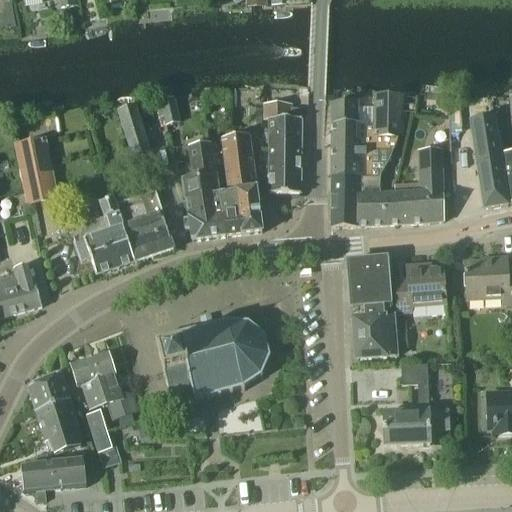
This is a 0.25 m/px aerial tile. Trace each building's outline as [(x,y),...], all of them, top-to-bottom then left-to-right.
[(63,0),(65,10),(75,8),(74,0),(63,0)] [(282,9),(281,0),(271,0),(272,9),(282,9)] [(11,5),(2,6),(3,15),(12,14),(11,5)] [(332,107),(332,179),(380,179),(380,177),(388,165),(398,141),(402,98),(374,97),(373,137),(367,137),(367,126),(356,126),(356,107),(332,107)] [(179,126),(174,101),(159,104),(165,129),(179,126)] [(290,107),(263,106),(263,123),(269,123),(269,142),(280,143),(280,146),(300,148),(301,115),(298,112),(290,112),(290,107)] [(132,160),(149,155),(135,111),(118,116),(132,160)] [(263,126),(263,111),(249,111),(249,126),(263,126)] [(508,208),(508,207),(501,159),(495,123),(470,126),(483,209),(486,212),(508,208)] [(249,137),(235,139),(239,172),(236,172),(239,194),(256,191),(249,137)] [(228,195),(218,196),(225,239),(241,237),(236,194),(239,194),(236,172),(239,172),(235,139),(233,139),(221,141),(223,158),(228,195)] [(27,196),(53,191),(43,142),(17,147),(27,196)] [(280,143),(269,142),(268,196),(299,197),(300,148),(280,146),(280,143)] [(193,182),(183,183),(186,200),(217,196),(209,146),(190,148),(189,148),(193,182)] [(383,197),(384,228),(428,227),(442,225),(441,154),(418,154),(419,187),(402,188),(402,196),(383,197)] [(511,157),(501,159),(508,207),(511,205),(511,157)] [(332,231),(356,230),(356,200),(364,199),(364,193),(379,193),(380,179),(332,179),(332,231)] [(236,194),(241,237),(261,235),(256,191),(239,194),(236,194)] [(378,197),(379,193),(364,193),(364,199),(356,200),(356,230),(384,228),(383,197),(378,197)] [(116,210),(135,266),(174,252),(154,196),(116,210)] [(218,196),(217,196),(186,200),(191,244),(225,239),(218,196)] [(97,279),(135,266),(116,210),(113,202),(99,207),(104,221),(80,229),(84,242),(83,242),(85,246),(76,249),(82,266),(91,262),(97,279)] [(503,308),(511,307),(511,282),(508,282),(507,261),(492,261),(492,265),(466,266),(466,274),(465,274),(468,303),(503,303),(503,308)] [(368,307),(369,318),(369,320),(383,319),(382,311),(393,310),(389,263),(348,266),(351,308),(368,307)] [(410,309),(445,307),(443,270),(423,272),(422,267),(408,268),(408,280),(396,281),(398,315),(411,314),(410,309)] [(0,321),(41,310),(29,268),(14,272),(15,279),(0,283),(0,321)] [(245,328),(228,325),(228,323),(225,324),(225,326),(216,329),(216,326),(213,327),(211,318),(202,320),(204,329),(200,330),(201,333),(192,335),(191,332),(188,332),(189,336),(180,338),(179,335),(176,336),(177,339),(170,341),(170,338),(165,339),(166,342),(159,344),(158,341),(155,341),(172,408),(193,402),(194,406),(197,405),(196,402),(205,399),(206,403),(209,402),(208,399),(217,396),(218,400),(221,399),(220,395),(229,393),(230,396),(234,396),(233,392),(241,390),(241,393),(245,393),(244,389),(260,378),(260,380),(263,380),(262,375),(268,363),(271,362),(270,358),(268,359),(263,342),(266,341),(265,338),(261,339),(249,329),(250,326),(246,325),(245,328)] [(383,320),(383,319),(369,320),(369,318),(361,319),(361,321),(353,322),(356,362),(395,359),(392,319),(383,320)] [(107,356),(70,369),(78,391),(82,390),(90,414),(107,408),(112,422),(138,413),(132,396),(129,397),(128,396),(125,397),(122,398),(119,390),(121,386),(119,379),(115,378),(107,356)] [(401,389),(428,388),(427,368),(401,369),(401,389)] [(29,390),(37,414),(69,403),(67,399),(73,398),(70,388),(64,389),(60,376),(29,390)] [(511,396),(489,398),(490,437),(511,436),(511,396)] [(76,425),(69,403),(37,414),(44,436),(76,425)] [(99,456),(112,451),(99,414),(87,418),(99,456)] [(382,417),(383,447),(383,449),(430,447),(429,432),(449,432),(448,414),(382,417)] [(76,425),(44,436),(47,448),(51,447),(56,458),(81,451),(79,436),(76,425)] [(47,458),(37,459),(37,467),(48,466),(47,458)] [(37,467),(20,469),(21,472),(21,497),(36,495),(37,505),(46,504),(45,494),(84,490),(86,490),(83,462),(48,466),(37,467)]
